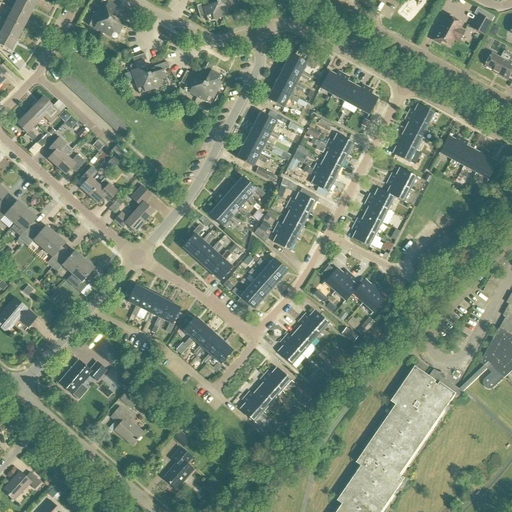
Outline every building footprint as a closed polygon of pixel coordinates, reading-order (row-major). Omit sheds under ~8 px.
[(21,0),(16,0),(12,9),(29,18),(34,6),(21,0)] [(122,3),(116,0),(108,0),(107,2),(103,0),(102,0),(88,26),(115,40),(122,27),(128,30),(131,25),(119,18),(118,20),(111,16),(116,7),(119,8),(122,3)] [(211,0),(213,4),(203,7),(202,4),(196,6),(200,19),(206,17),(208,22),(236,13),(232,0),(211,0)] [(365,0),(335,0),(353,9),(357,0),(363,0),(365,1),(365,0)] [(12,9),(6,20),(23,29),(29,18),(12,9)] [(483,35),(490,22),(478,15),(471,28),(483,35)] [(461,24),(446,16),(433,40),(440,44),(441,41),(449,46),(453,39),(458,41),(464,32),(458,29),(461,24)] [(6,20),(0,31),(17,40),(23,29),(6,20)] [(17,40),(0,31),(0,32),(0,45),(11,52),(17,40)] [(162,70),(169,68),(167,62),(154,67),(154,68),(147,71),(143,61),(146,60),(144,54),(132,58),(134,64),(129,66),(139,94),(167,85),(162,70)] [(306,63),(290,54),(284,66),(301,74),(302,73),(306,66),(314,70),(316,66),(307,61),(306,63)] [(510,63),(493,54),(486,66),(499,73),(498,75),(508,81),(510,77),(511,77),(511,61),(510,63)] [(213,65),(208,62),(202,74),(203,75),(200,82),(190,77),(192,75),(186,72),(180,83),(186,86),(183,91),(210,105),(224,78),(210,71),(213,65)] [(284,66),(279,77),(295,86),(296,84),(300,77),(308,81),(310,77),(302,73),(301,74),(284,66)] [(320,88),(332,95),(343,75),(338,72),(336,76),(329,72),(320,88)] [(61,81),(65,85),(72,77),(68,73),(61,81)] [(348,78),(343,75),(332,95),(344,102),(353,85),(346,81),(348,78)] [(65,85),(69,88),(76,80),(72,77),(65,85)] [(279,77),(273,88),(289,97),(290,95),(294,88),(302,92),(304,88),(296,84),(295,86),(279,77)] [(80,84),(76,80),(69,88),(73,92),(80,84)] [(73,92),(77,96),(84,88),(80,84),(73,92)] [(344,102),(356,108),(367,88),(362,85),(360,89),(353,85),(344,102)] [(88,92),(84,88),(77,96),(81,100),(88,92)] [(289,97),(273,88),(267,100),(283,108),(288,99),(296,104),(299,99),(290,95),(289,97)] [(367,88),(356,108),(369,115),(378,98),(370,94),(373,91),(367,88)] [(81,100),(85,103),(92,95),(88,92),(81,100)] [(96,99),(92,95),(85,103),(89,107),(96,99)] [(43,97),(26,114),(36,124),(43,117),(50,123),(60,113),(43,97)] [(89,107),(93,111),(100,103),(96,99),(89,107)] [(93,111),(97,114),(104,106),(100,103),(93,111)] [(414,112),(410,110),(407,115),(428,126),(434,113),(418,105),(414,112)] [(108,110),(104,106),(97,114),(101,118),(108,110)] [(101,118),(105,122),(112,114),(108,110),(101,118)] [(267,117),(275,122),(276,120),(285,125),(288,121),(276,115),(270,111),(267,117)] [(338,112),(333,122),(339,125),(344,116),(338,112)] [(30,131),(36,124),(26,114),(16,124),(33,140),(36,137),(30,131)] [(116,118),(112,114),(105,122),(109,126),(116,118)] [(260,114),(254,125),(270,134),(271,132),(275,125),(283,129),(285,125),(276,120),(275,122),(267,117),(260,114)] [(408,122),(405,129),(422,138),(428,126),(407,115),(405,120),(408,122)] [(109,126),(113,129),(120,121),(116,118),(109,126)] [(364,119),(361,126),(366,128),(369,122),(364,119)] [(113,129),(117,133),(124,125),(120,121),(113,129)] [(124,125),(117,133),(121,137),(128,129),(124,125)] [(254,125),(248,136),(265,145),(265,143),(269,136),(277,140),(279,136),(271,132),(270,134),(254,125)] [(309,128),(306,134),(311,137),(315,131),(309,128)] [(88,133),(84,129),(78,135),(83,139),(88,133)] [(397,134),(395,140),(415,150),(422,138),(405,129),(401,137),(397,134)] [(326,145),(347,156),(353,143),(337,134),(333,142),(329,140),(326,145)] [(47,159),(56,167),(66,156),(72,150),(59,139),(55,135),(49,141),(41,149),(45,145),(51,151),(53,149),(55,151),(47,159)] [(37,144),(41,149),(49,141),(44,136),(37,144)] [(248,136),(242,148),(259,156),(260,154),(263,147),(271,152),(274,147),(265,143),(265,145),(248,136)] [(439,153),(451,160),(462,139),(457,136),(455,140),(448,136),(439,153)] [(317,147),(319,142),(312,138),(310,143),(317,147)] [(468,142),(462,139),(451,160),(463,166),(472,150),(465,146),(468,142)] [(409,163),(415,150),(395,140),(392,145),(396,147),(392,154),(409,163)] [(96,141),(92,146),(99,151),(103,147),(96,141)] [(327,152),(324,159),(340,168),(347,156),(326,145),(323,150),(327,152)] [(124,153),(117,146),(112,151),(119,157),(124,153)] [(297,150),(293,158),(300,162),(303,163),(307,157),(303,155),(302,154),(303,152),(305,150),(299,147),(298,149),(297,150)] [(259,156),(242,148),(236,159),(253,168),(257,159),(266,163),(268,159),(260,154),(259,156)] [(72,151),(72,150),(66,156),(56,167),(65,175),(73,167),(77,171),(85,162),(77,155),(71,161),(67,157),(72,151)] [(463,166),(476,173),(487,152),(481,150),(479,154),(472,150),(463,166)] [(290,156),(282,152),(280,157),(281,158),(281,159),(284,161),(286,160),(287,161),(290,156)] [(487,152),(476,173),(488,180),(497,163),(490,159),(492,155),(487,152)] [(115,157),(108,164),(113,169),(120,161),(115,157)] [(292,159),(287,168),(293,172),(299,162),(292,159)] [(316,164),(313,170),(334,180),(340,168),(324,159),(320,166),(316,164)] [(303,171),(310,175),(313,170),(306,166),(303,171)] [(80,188),(89,196),(98,185),(93,181),(99,175),(91,167),(83,176),(87,180),(80,188)] [(255,173),(273,183),(276,177),(258,168),(255,173)] [(416,177),(399,169),(396,176),(392,174),(389,179),(410,190),(416,177)] [(334,180),(313,170),(311,175),(315,177),(311,184),(328,193),(334,180)] [(242,177),(234,187),(248,199),(249,198),(254,192),(261,198),(264,194),(257,188),(256,189),(242,177)] [(104,179),(98,185),(89,196),(98,204),(105,196),(109,199),(117,191),(104,179)] [(390,186),(386,194),(394,198),(403,202),(410,190),(389,179),(386,184),(390,186)] [(130,198),(133,200),(140,206),(134,213),(144,222),(154,212),(145,203),(148,199),(152,195),(141,186),(130,198)] [(280,186),(276,197),(282,199),(286,188),(280,186)] [(234,187),(225,196),(239,209),(241,207),(246,201),(253,207),(256,204),(249,198),(248,199),(234,187)] [(394,198),(386,194),(377,189),(374,196),(370,194),(367,200),(388,210),(394,198)] [(291,199),(288,204),(309,214),(315,202),(299,193),(295,201),(291,199)] [(225,196),(217,206),(231,218),(232,216),(238,211),(244,217),(248,213),(241,207),(239,209),(225,196)] [(119,199),(109,210),(114,214),(123,203),(119,199)] [(365,214),(381,223),(388,210),(367,200),(364,205),(368,207),(365,214)] [(0,221),(5,216),(14,224),(27,210),(17,201),(10,209),(5,205),(0,211),(0,221)] [(289,211),(286,218),(302,227),(309,214),(288,204),(285,209),(289,211)] [(231,218),(217,206),(209,215),(223,228),(229,220),(236,226),(239,223),(232,216),(231,218)] [(18,239),(23,243),(34,230),(29,226),(36,218),(27,210),(14,224),(24,233),(18,239)] [(144,222),(134,213),(128,219),(121,213),(114,221),(122,228),(126,225),(135,233),(144,222)] [(357,219),(354,224),(375,235),(381,223),(365,214),(361,221),(357,219)] [(278,223),(275,228),(296,239),(302,227),(286,218),(282,225),(278,223)] [(259,229),(266,232),(269,225),(263,222),(259,229)] [(352,239),(369,247),(375,235),(354,224),(352,230),(356,232),(352,239)] [(33,241),(43,249),(55,235),(46,226),(39,234),(34,230),(23,243),(28,247),(33,241)] [(182,248),(191,256),(204,242),(202,241),(196,236),(203,229),(199,226),(192,233),(194,234),(182,248)] [(296,239),(275,228),(273,234),(276,236),(273,243),(289,251),(296,239)] [(264,243),(268,239),(269,235),(257,229),(254,234),(264,243)] [(440,236),(448,244),(452,240),(444,232),(440,236)] [(191,256),(201,265),(213,251),(212,249),(206,244),(212,237),(208,234),(202,241),(204,242),(191,256)] [(65,243),(55,235),(43,249),(52,258),(47,264),(52,268),(63,256),(58,251),(65,243)] [(440,236),(436,240),(444,248),(448,244),(440,236)] [(436,240),(432,244),(440,252),(444,248),(436,240)] [(201,265),(210,273),(223,259),(221,258),(215,253),(221,246),(218,242),(212,249),(213,251),(201,265)] [(388,243),(384,249),(390,252),(393,246),(388,243)] [(436,256),(440,252),(432,244),(428,248),(436,256)] [(9,248),(5,252),(11,257),(14,253),(9,248)] [(433,260),(436,256),(428,248),(425,252),(433,260)] [(62,266),(71,274),(84,260),(74,251),(67,260),(63,256),(52,268),(56,272),(62,266)] [(223,259),(210,273),(220,282),(232,268),(225,261),(231,254),(227,251),(221,258),(223,259)] [(429,264),(433,260),(425,252),(421,256),(429,264)] [(425,268),(429,264),(421,256),(417,260),(425,268)] [(260,260),(257,263),(257,264),(264,270),(265,268),(279,281),(288,271),(274,259),(267,266),(260,260)] [(84,260),(71,274),(81,283),(75,289),(80,293),(91,281),(87,277),(94,268),(84,260)] [(421,272),(425,268),(417,260),(413,265),(421,272)] [(248,273),(255,279),(257,278),(271,290),(279,281),(265,268),(264,270),(258,276),(251,270),(248,273)] [(343,274),(337,269),(324,283),(335,292),(350,275),(346,271),(343,274)] [(484,293),(493,297),(503,277),(494,272),(484,293)] [(345,301),(352,294),(358,287),(351,282),(354,279),(350,275),(335,292),(345,301)] [(240,283),(247,289),(248,287),(262,300),(271,290),(257,278),(255,279),(250,285),(243,279),(240,283)] [(364,280),(358,287),(352,294),(362,303),(378,286),(373,282),(370,285),(364,280)] [(229,291),(233,286),(227,281),(223,286),(229,291)] [(136,307),(132,315),(136,317),(140,309),(138,308),(146,291),(135,285),(132,291),(127,288),(121,299),(136,307)] [(382,290),(378,286),(362,303),(373,313),(385,299),(379,293),(382,290)] [(248,287),(247,289),(242,295),(235,289),(231,292),(239,299),(240,297),(254,309),(262,300),(248,287)] [(317,290),(313,295),(322,303),(326,298),(317,290)] [(147,323),(151,314),(149,313),(158,297),(146,291),(138,308),(140,309),(147,312),(143,320),(147,323)] [(343,504),(337,511),(382,511),(398,488),(405,478),(400,475),(456,394),(459,396),(463,393),(464,392),(466,389),(488,369),(492,373),(486,379),(485,380),(484,382),(484,383),(484,385),(484,386),(485,388),(486,389),(488,390),(490,390),(491,390),(493,389),(494,388),(500,383),(505,379),(511,372),(511,294),(507,303),(510,305),(503,316),(511,320),(511,335),(499,329),(481,364),(485,366),(460,389),(458,388),(440,375),(436,380),(422,370),(416,366),(391,401),(396,405),(357,462),(362,466),(346,488),(338,500),(343,504)] [(158,328),(162,320),(161,319),(169,302),(158,297),(149,313),(151,314),(158,318),(154,326),(158,328)] [(28,309),(14,298),(0,314),(0,327),(7,334),(19,320),(28,328),(37,318),(28,309)] [(161,319),(162,320),(169,323),(165,332),(169,334),(174,325),(172,324),(180,308),(169,302),(161,319)] [(329,302),(325,308),(332,313),(337,308),(329,302)] [(306,314),(302,318),(319,334),(328,323),(314,311),(309,317),(306,314)] [(337,317),(343,322),(347,316),(341,311),(337,317)] [(179,313),(176,318),(181,321),(184,316),(179,313)] [(187,348),(194,341),(192,339),(204,325),(195,317),(190,322),(187,326),(182,331),(190,338),(184,345),(187,348)] [(301,326),(296,332),(310,344),(319,334),(302,318),(298,323),(301,326)] [(360,328),(365,333),(374,323),(368,318),(360,328)] [(199,346),(193,353),(197,356),(203,349),(201,348),(214,334),(204,325),(192,339),(194,341),(199,346)] [(346,328),(341,334),(353,343),(358,337),(346,328)] [(287,335),(283,339),(301,354),(310,344),(296,332),(291,338),(287,335)] [(206,365),(212,358),(211,356),(223,342),(214,334),(201,348),(203,349),(209,354),(203,361),(206,365)] [(92,348),(111,364),(119,354),(101,338),(92,348)] [(291,365),(301,354),(283,339),(279,343),(283,346),(277,353),(291,365)] [(211,356),(212,358),(218,363),(212,370),(215,373),(222,365),(221,364),(233,351),(223,342),(211,356)] [(179,347),(176,350),(181,355),(184,351),(181,348),(179,347)] [(336,353),(329,361),(335,366),(342,358),(336,353)] [(89,371),(78,361),(59,383),(73,395),(90,375),(96,381),(106,371),(96,363),(89,371)] [(327,363),(322,370),(328,375),(333,368),(327,363)] [(291,381),(276,368),(271,374),(268,371),(264,376),(281,391),(291,381)] [(263,383),(258,389),(272,401),(281,391),(264,376),(260,380),(263,383)] [(317,376),(308,387),(314,392),(323,380),(317,376)] [(304,385),(300,389),(310,398),(314,393),(304,385)] [(129,389),(120,400),(131,409),(140,399),(129,389)] [(249,392),(245,396),(263,412),(272,401),(258,389),(253,395),(249,392)] [(263,412),(245,396),(242,401),(245,404),(240,410),(254,422),(263,412)] [(131,419),(118,408),(111,417),(119,424),(114,430),(132,446),(143,433),(129,421),(131,419)] [(290,417),(286,413),(282,418),(286,421),(286,422),(290,417)] [(178,433),(172,439),(178,444),(183,438),(185,436),(179,431),(178,433)] [(191,458),(180,448),(171,459),(176,463),(163,479),(176,489),(193,470),(186,464),(191,458)] [(26,478),(20,472),(3,490),(14,501),(29,484),(35,490),(41,483),(30,473),(26,478)] [(52,489),(47,494),(52,499),(54,497),(57,499),(60,496),(62,494),(55,486),(52,489)] [(58,508),(50,501),(39,511),(57,511),(56,510),(58,508)]
